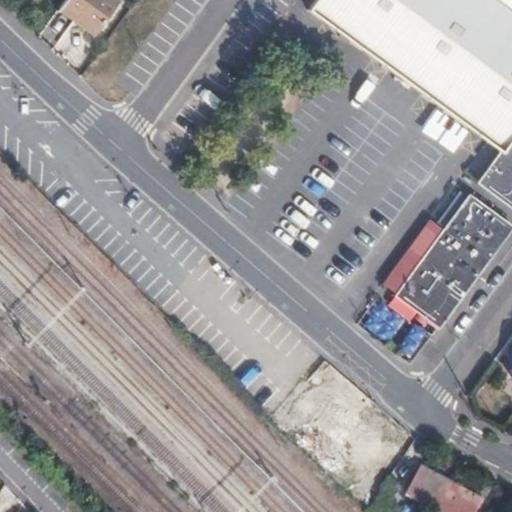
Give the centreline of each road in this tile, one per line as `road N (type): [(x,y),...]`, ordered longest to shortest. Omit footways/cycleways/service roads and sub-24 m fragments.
road 1 (residential): [(0,37),(420,410)]
road 2 (residential): [(420,410),(511,288)]
